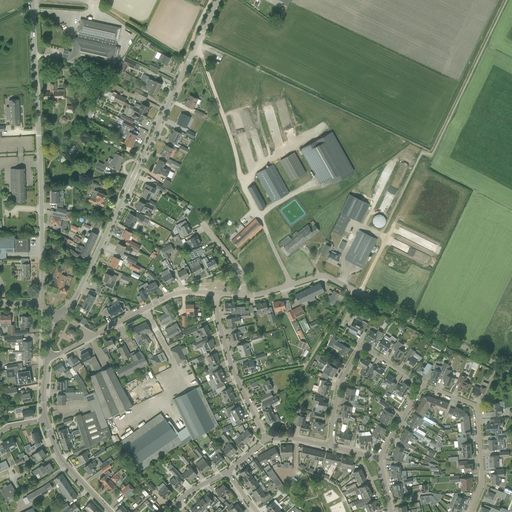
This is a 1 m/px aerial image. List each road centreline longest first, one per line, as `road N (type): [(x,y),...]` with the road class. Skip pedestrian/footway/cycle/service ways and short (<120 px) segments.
road 1 (tertiary): [(57,316),(85,277),(217,0)]
road 2 (unclassified): [(40,305),(32,0)]
road 3 (unclassified): [(511,371),(338,278),(242,295)]
road 4 (track): [(290,285),(242,184),(195,46)]
road 5 (residential): [(330,447),(340,381),(361,345),(421,385)]
road 6 (residential): [(421,385),(476,407),(481,481),(469,511)]
road 7 (residential): [(266,439),(229,358),(214,293)]
road 8 (unclassified): [(214,293),(168,296),(90,337)]
